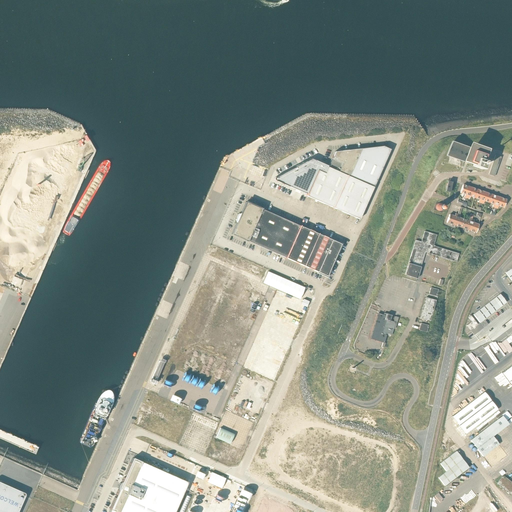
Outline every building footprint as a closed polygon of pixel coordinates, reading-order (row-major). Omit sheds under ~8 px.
[(484,160),(485,158),(484,157),(486,152),(487,149),(468,142),(467,146),(451,141),(449,146),(446,156),(463,161),(465,162),(466,163),(473,165),(473,166),(473,167),(478,168),(479,168),(479,169),(481,169),(482,169),(483,164),(483,163),(484,163),(484,161),(484,160)] [(361,148),(349,175),(373,186),(389,148),(383,145),(361,148)] [(328,166),(349,175),(361,148),(334,152),(328,166)] [(462,153),(452,150),(450,157),(448,164),(461,168),(462,164),(460,160),(462,153)] [(494,176),(500,156),(495,154),(489,174),(494,176)] [(274,180),(275,180),(306,194),(317,169),(324,172),(327,166),(310,158),(274,177),(274,178),(273,179),(274,180)] [(332,207),(347,175),(328,167),(325,173),(317,170),(306,196),(332,207)] [(347,175),(332,207),(358,219),(373,187),(347,175)] [(462,185),(460,193),(465,194),(464,197),(466,198),(470,187),(462,185)] [(477,190),(470,187),(466,198),(468,199),(469,196),(474,198),(477,190)] [(477,190),(474,198),(479,199),(478,202),(480,203),(484,192),(477,190)] [(491,194),(484,192),(480,203),(482,204),(483,201),(488,202),(491,194)] [(491,194),(488,202),(493,204),(492,207),(494,208),(498,197),(491,194)] [(505,199),(498,197),(494,208),(496,209),(497,206),(502,207),(504,203),(505,199)] [(261,209),(245,202),(231,234),(247,241),(246,241),(247,242),(247,241),(285,258),(299,226),(261,209),(261,208),(261,209)] [(457,214),(453,225),(454,225),(454,227),(455,227),(456,226),(460,227),(463,219),(458,218),(462,207),(460,207),(459,210),(457,214)] [(453,225),(457,214),(455,213),(454,215),(453,214),(453,216),(449,214),(446,222),(451,224),(451,226),(452,226),(453,225)] [(463,219),(460,227),(465,229),(465,230),(466,231),(467,230),(471,219),(473,215),(470,214),(468,221),(463,219)] [(471,219),(467,230),(468,230),(468,232),(469,232),(470,231),(475,232),(477,224),(472,223),(473,220),(471,219)] [(285,258),(303,266),(317,234),(313,232),(308,230),(299,226),(285,258)] [(404,275),(416,278),(416,279),(425,252),(431,254),(455,261),(456,262),(458,254),(434,246),(434,245),(433,246),(436,235),(424,231),(421,242),(415,240),(404,275)] [(318,233),(317,234),(303,266),(326,276),(340,244),(318,234),(318,233)] [(267,271),(262,283),(299,299),(304,287),(267,271)] [(438,290),(430,288),(428,295),(429,294),(436,296),(438,290)] [(493,299),(473,314),(479,323),(499,307),(506,302),(499,294),(493,299)] [(425,298),(422,308),(432,310),(435,300),(425,298)] [(432,310),(422,308),(420,318),(424,319),(423,320),(425,320),(425,319),(429,321),(432,312),(432,310)] [(389,320),(391,315),(386,314),(384,313),(383,316),(377,314),(370,338),(383,342),(385,335),(385,333),(391,335),(393,328),(394,329),(395,326),(394,326),(395,322),(396,322),(397,317),(395,317),(393,322),(389,320)] [(471,322),(466,325),(470,330),(477,324),(470,315),(469,316),(467,317),(468,318),(471,322)] [(421,323),(419,330),(426,332),(428,326),(428,325),(421,323)] [(247,340),(238,359),(249,364),(258,345),(247,340)] [(266,342),(253,370),(272,378),(284,350),(266,342)] [(358,366),(350,363),(347,371),(354,374),(356,371),(356,370),(357,369),(358,366)] [(511,365),(502,373),(504,376),(511,385),(511,365)] [(484,392),(452,416),(460,427),(461,428),(463,431),(465,434),(466,433),(497,409),(490,401),(484,392)] [(470,440),(476,449),(482,456),(498,444),(492,436),(508,424),(502,416),(483,430),(471,439),(470,440)] [(234,434),(220,428),(215,438),(229,444),(234,434)] [(456,451),(439,463),(446,471),(438,477),(444,486),(468,467),(456,451)] [(173,511),(187,482),(141,462),(132,458),(120,485),(119,483),(119,484),(118,484),(118,485),(118,486),(117,486),(117,487),(117,488),(119,488),(109,509),(108,511),(173,511)] [(365,461),(348,500),(374,511),(397,511),(405,478),(365,461)] [(225,478),(211,472),(207,482),(220,488),(225,478)] [(511,482),(502,475),(496,483),(499,486),(499,487),(500,488),(501,487),(503,488),(502,489),(504,491),(505,490),(507,491),(506,492),(507,493),(508,493),(508,494),(509,493),(511,494),(511,492),(511,482)] [(0,511),(16,511),(23,499),(24,495),(24,494),(24,493),(23,493),(0,482),(0,511)] [(186,495),(178,511),(184,511),(191,498),(186,495)]
